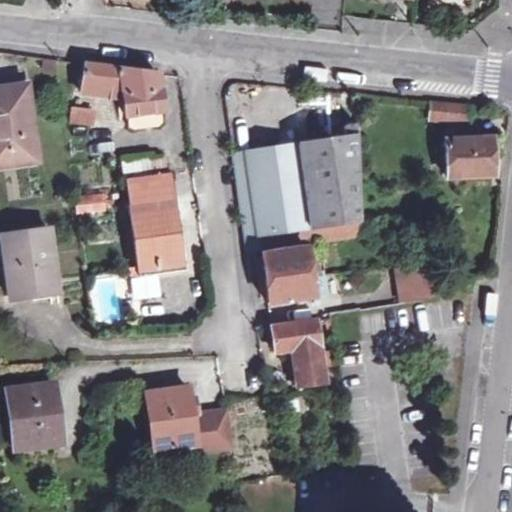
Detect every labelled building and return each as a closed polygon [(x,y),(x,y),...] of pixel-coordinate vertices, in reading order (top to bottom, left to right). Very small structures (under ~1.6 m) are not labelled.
[(157,73),(119,70),(83,67),(82,92),(110,94),(112,89),(122,87),(129,117),(165,110),(157,73)] [(0,165),(44,162),(40,112),(31,112),(28,88),(0,89),(0,165)] [(472,108),(434,105),(434,121),(471,124),(472,108)] [(80,110),(79,120),(102,122),(102,112),(80,110)] [(250,252),(319,242),(363,236),(359,124),(344,126),(345,136),(236,153),(250,252)] [(446,141),(448,177),(495,175),(494,139),(446,141)] [(165,153),(123,159),(140,266),(156,265),(157,268),(181,265),(165,153)] [(101,194),(73,201),(77,215),(105,208),(101,194)] [(59,231),(7,234),(13,293),(63,292),(59,231)] [(269,302),(314,296),(311,273),(315,272),(314,266),(310,267),(307,248),(262,254),(269,302)] [(432,263),(401,267),(406,305),(437,301),(435,283),(432,263)] [(107,284),(93,291),(108,321),(122,314),(107,284)] [(316,322),(273,328),(276,350),(293,349),(297,385),(325,382),(316,322)] [(54,385),(8,391),(16,449),(62,443),(54,385)] [(240,446),(234,408),(229,409),(205,413),(202,397),(195,398),(193,387),(152,394),(161,451),(203,444),(204,451),(240,446)]
